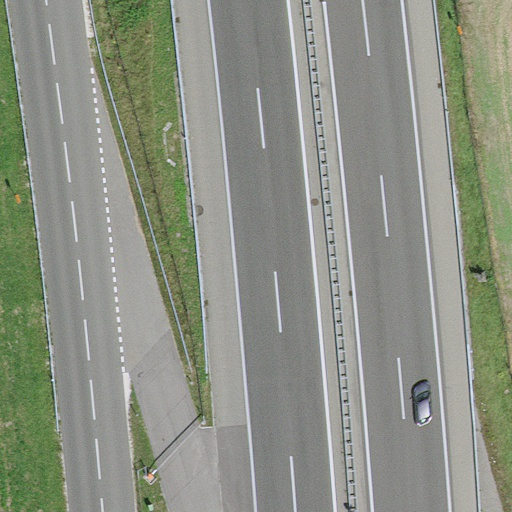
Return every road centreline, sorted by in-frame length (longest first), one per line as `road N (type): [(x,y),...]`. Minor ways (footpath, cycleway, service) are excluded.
road 1 (tertiary): [(98,511),(75,202),(47,0)]
road 2 (motorway): [(402,511),(352,0)]
road 3 (motorway): [(239,0),(289,511)]
